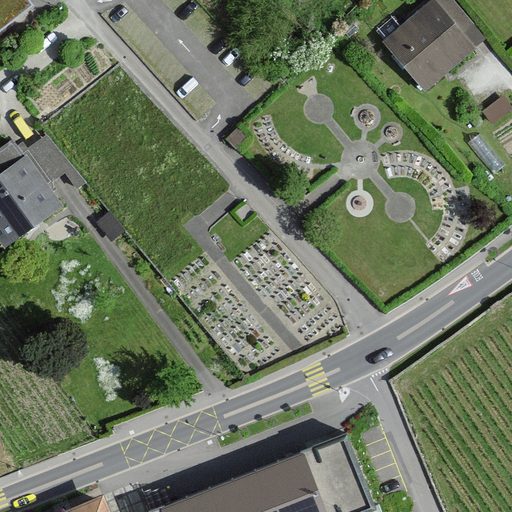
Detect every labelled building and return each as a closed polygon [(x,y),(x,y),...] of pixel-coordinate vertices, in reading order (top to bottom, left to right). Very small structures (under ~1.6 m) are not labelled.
[(0,0),(0,30),(30,6),(25,0),(0,0)] [(432,0),(429,0),(380,42),(423,92),(474,48),(432,0)] [(494,117),(511,104),(511,103),(504,93),(486,107),(494,117)] [(235,148),(246,137),(239,128),(227,139),(235,148)] [(0,246),(2,249),(60,207),(12,142),(0,150),(0,246)] [(373,511),(343,437),(159,511),(373,511)] [(109,511),(103,498),(67,511),(109,511)]
